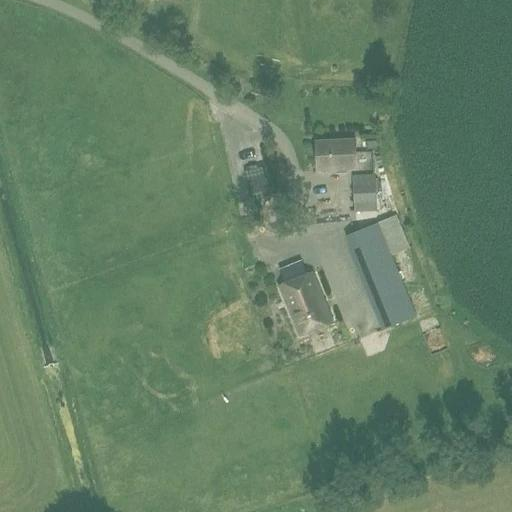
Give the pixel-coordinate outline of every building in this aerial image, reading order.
[(317,140),(318,170),(358,169),(357,139),(317,140)] [(361,194),(362,223),(386,222),(385,193),(361,194)] [(384,329),(414,317),(377,223),(347,235),(384,329)] [(300,335),(333,321),(312,272),(279,286),(300,335)] [(448,339),(434,345),(439,357),(453,351),(448,339)]
